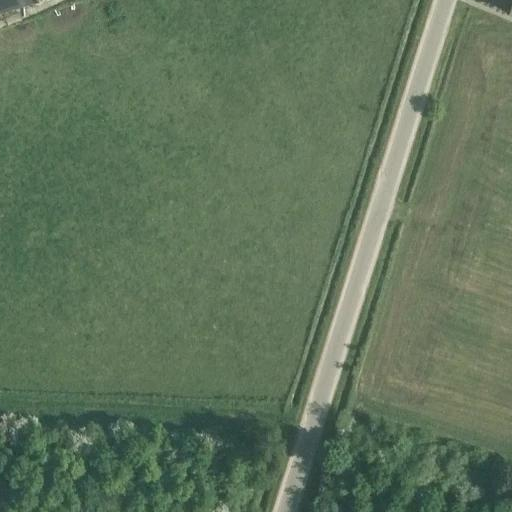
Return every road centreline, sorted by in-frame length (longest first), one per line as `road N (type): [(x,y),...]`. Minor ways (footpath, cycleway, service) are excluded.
road 1 (tertiary): [(284,511),(448,0)]
road 2 (track): [(0,408),(311,429)]
